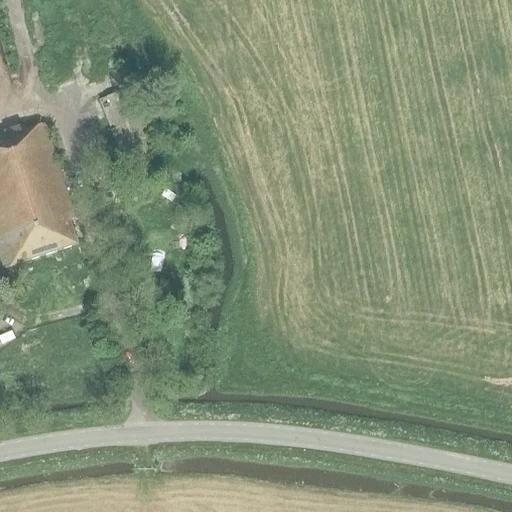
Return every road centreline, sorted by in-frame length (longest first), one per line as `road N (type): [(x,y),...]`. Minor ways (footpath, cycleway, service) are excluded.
road 1 (tertiary): [(0,454),(215,431),(355,445),(511,475)]
road 2 (track): [(15,0),(34,107),(54,110)]
